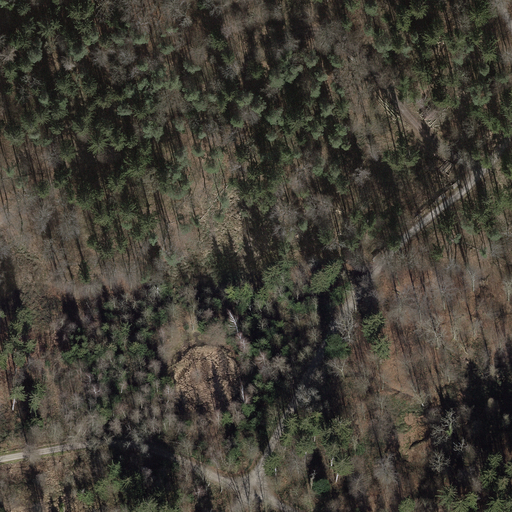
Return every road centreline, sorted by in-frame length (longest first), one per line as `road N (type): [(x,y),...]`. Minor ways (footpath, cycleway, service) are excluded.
road 1 (track): [(511,135),(352,299),(246,492)]
road 2 (track): [(0,458),(105,440),(154,449),(246,492)]
